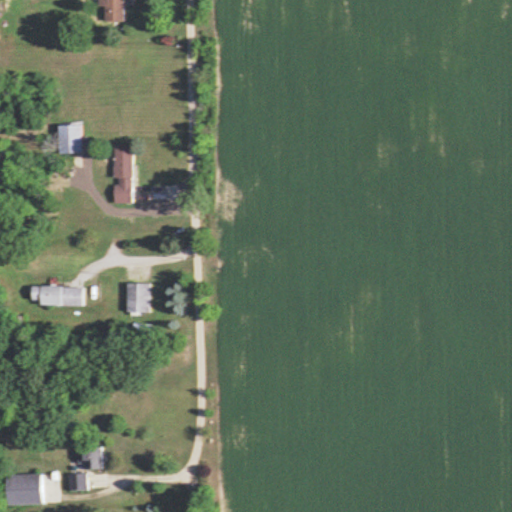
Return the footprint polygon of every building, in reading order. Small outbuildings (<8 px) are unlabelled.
[(125,22),(125,0),(101,0),(101,8),(106,8),(106,22),(125,22)] [(61,123),(61,152),(84,152),(84,123),(61,123)] [(116,142),(115,202),(134,203),(135,143),(116,142)] [(152,312),(152,282),(128,282),(128,312),(152,312)] [(34,304),(85,304),(85,284),(34,284),(34,304)] [(104,468),(104,446),(85,446),(85,468),(104,468)] [(70,489),(88,489),(88,472),(70,472),(70,489)] [(10,503),(44,503),(44,473),(10,473),(10,503)]
